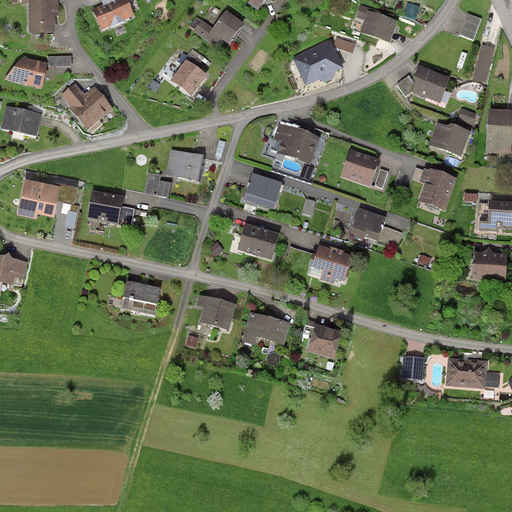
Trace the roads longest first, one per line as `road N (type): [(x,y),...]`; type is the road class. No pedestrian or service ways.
road 1 (residential): [(191,275),(425,338),(511,349)]
road 2 (residential): [(453,0),(399,61),(360,85),(240,118)]
road 3 (residential): [(240,118),(28,158),(0,171)]
road 4 (track): [(191,275),(123,506)]
road 5 (residential): [(0,231),(191,275)]
road 6 (unclassified): [(240,118),(191,275)]
